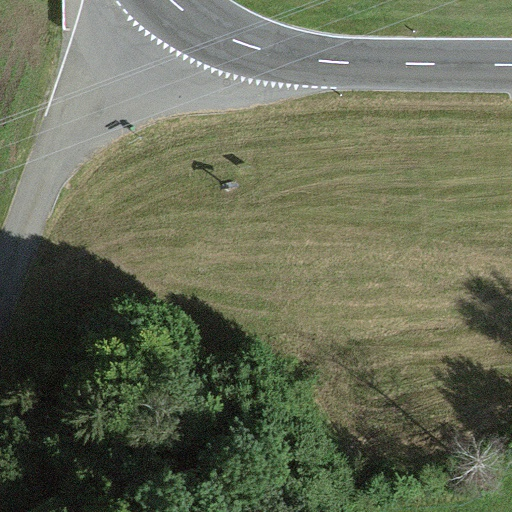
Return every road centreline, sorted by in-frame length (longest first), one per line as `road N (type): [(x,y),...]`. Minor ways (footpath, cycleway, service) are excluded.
road 1 (tertiary): [(511,64),(307,61),(234,43),(166,0)]
road 2 (residential): [(0,290),(82,114),(155,0)]
